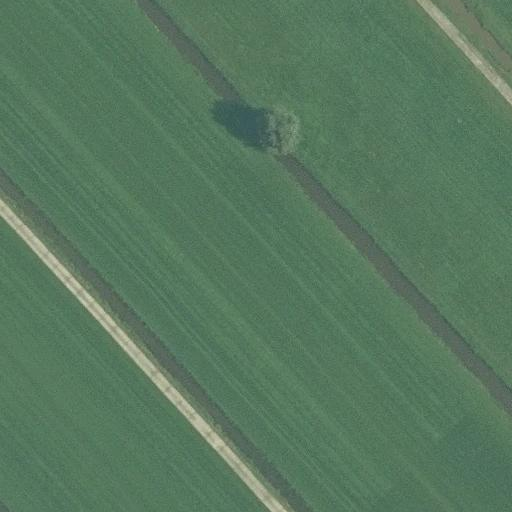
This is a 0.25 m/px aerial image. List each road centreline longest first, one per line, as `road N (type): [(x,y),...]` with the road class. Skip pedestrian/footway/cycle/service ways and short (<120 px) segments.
road 1 (track): [(276,511),(0,205)]
road 2 (track): [(511,104),(417,0)]
